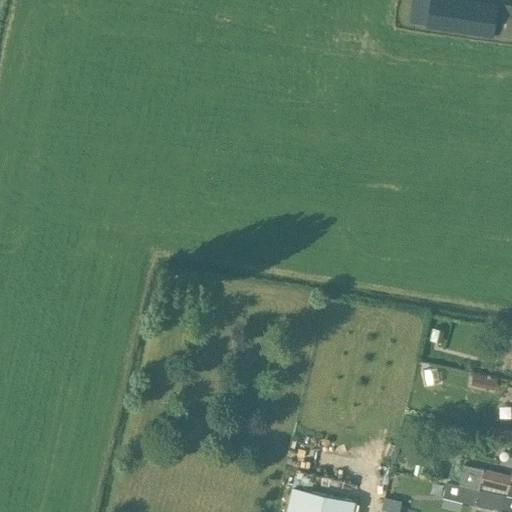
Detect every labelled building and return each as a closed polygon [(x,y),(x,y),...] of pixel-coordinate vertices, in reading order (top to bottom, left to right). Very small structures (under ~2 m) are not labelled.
[(412,0),(409,20),(511,36),(511,5),(476,0),(412,0)] [(433,328),(430,339),(440,341),(443,330),(433,328)] [(472,384),(497,389),(499,376),(475,371),(472,384)] [(405,433),(416,427),(413,421),(402,427),(405,433)] [(450,480),(460,482),(465,463),(454,461),(450,480)] [(413,474),(421,476),(423,466),(416,464),(413,474)] [(462,485),(462,486),(502,494),(502,493),(507,495),(511,479),(511,478),(511,470),(510,476),(465,464),(460,484),(462,485)] [(353,511),(359,489),(294,474),(285,511),(353,511)] [(498,510),(502,494),(462,486),(459,496),(477,504),(498,510)] [(398,511),(401,501),(383,497),(379,511),(398,511)]
